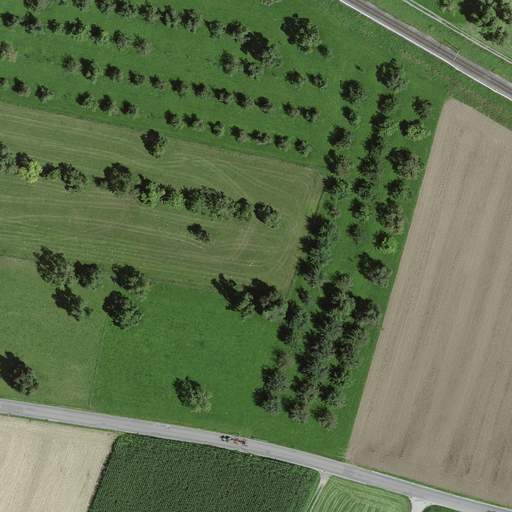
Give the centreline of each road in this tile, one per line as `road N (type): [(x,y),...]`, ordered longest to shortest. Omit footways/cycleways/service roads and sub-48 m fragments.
road 1 (unclassified): [(499,511),(251,445),(0,408)]
road 2 (track): [(511,62),(407,0)]
